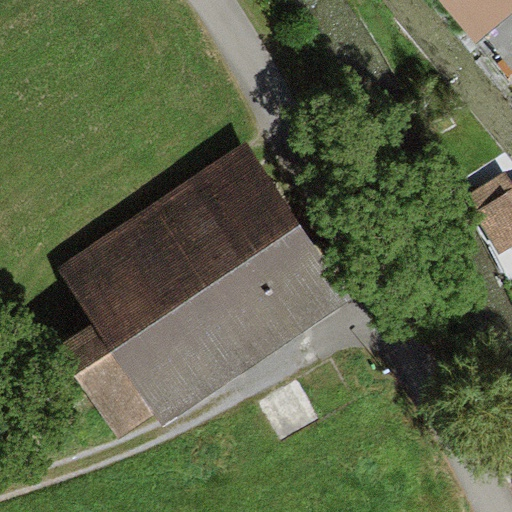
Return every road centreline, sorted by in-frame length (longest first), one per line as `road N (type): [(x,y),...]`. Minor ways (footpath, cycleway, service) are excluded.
road 1 (residential): [(212,0),(504,511)]
road 2 (track): [(391,312),(229,409),(109,463),(0,493)]
